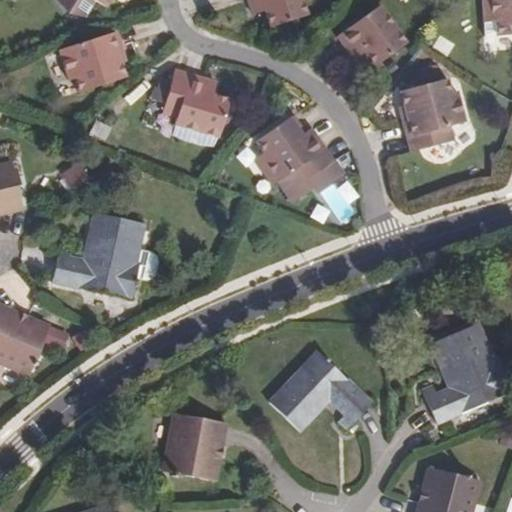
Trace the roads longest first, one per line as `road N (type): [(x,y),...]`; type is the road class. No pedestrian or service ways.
road 1 (tertiary): [(0,467),(146,355),(390,250)]
road 2 (residential): [(171,0),(180,27),(203,46),(282,71),(333,103),(360,143),(390,250)]
road 3 (tertiary): [(390,250),(511,215)]
